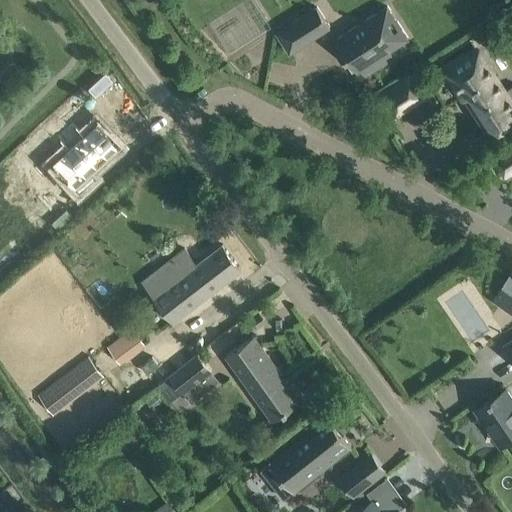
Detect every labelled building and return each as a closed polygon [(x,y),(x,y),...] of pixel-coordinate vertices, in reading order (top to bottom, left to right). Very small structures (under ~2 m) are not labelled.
[(275,30),(290,53),(331,27),(317,4),(275,30)] [(388,6),(337,39),(357,71),(361,68),(365,74),(394,56),(390,49),(408,38),(388,6)] [(463,54),(443,67),(463,98),(465,96),(487,129),(511,112),(511,85),(505,90),(479,50),(466,58),(463,54)] [(420,84),(415,76),(395,89),(394,87),(382,94),(395,115),(425,96),(418,85),(420,84)] [(107,116),(95,127),(84,115),(51,144),(88,186),(103,173),(99,168),(127,143),(120,135),(121,133),(107,116)] [(505,177),(511,172),(511,148),(494,160),(505,177)] [(174,320),(225,280),(241,268),(223,244),(197,264),(185,248),(169,260),(143,280),(174,320)] [(511,271),(502,285),(511,291),(511,271)] [(132,327),(107,346),(122,364),(146,345),(132,327)] [(226,354),(273,419),(302,398),(256,333),(226,354)] [(198,353),(170,376),(183,393),(212,370),(198,353)] [(105,377),(88,355),(38,394),(54,415),(105,377)] [(511,396),(506,388),(480,406),(494,427),(491,429),(501,444),(511,436),(511,396)] [(271,461),(261,469),(284,498),(294,490),(350,446),(351,448),(353,446),(328,414),(327,415),(328,417),(272,460),(271,461)] [(339,479),(353,496),(370,482),(357,465),(339,479)] [(382,511),(373,500),(357,511),(401,511),(399,510),(396,511),(382,511)]
